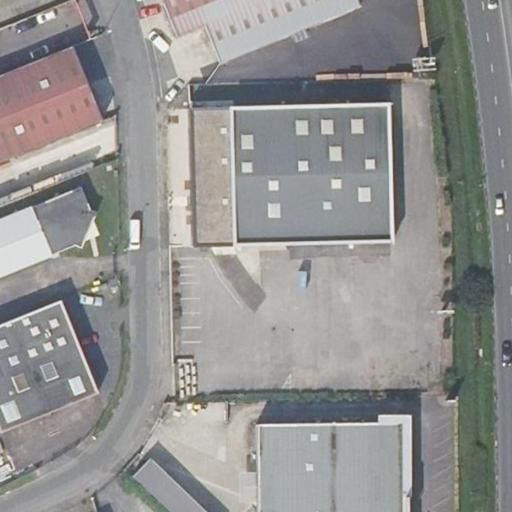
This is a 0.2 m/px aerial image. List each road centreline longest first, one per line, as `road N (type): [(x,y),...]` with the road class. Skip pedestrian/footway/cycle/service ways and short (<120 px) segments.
road 1 (unclassified): [(108,0),(142,158),(146,369),(108,450),(64,492),(24,511)]
road 2 (tertiary): [(488,0),(511,206)]
